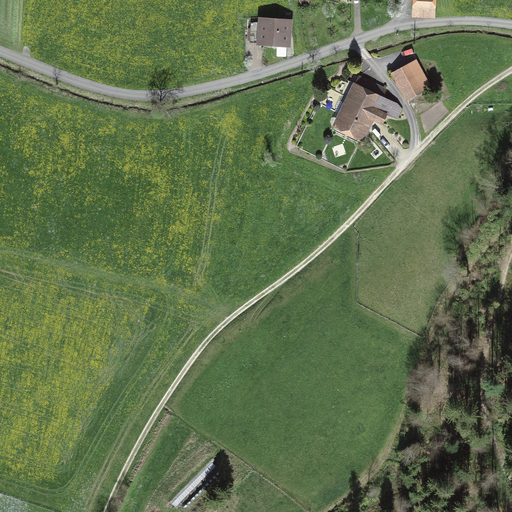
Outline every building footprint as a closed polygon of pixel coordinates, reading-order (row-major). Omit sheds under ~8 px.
[(433,17),(434,0),(414,0),(414,16),(433,17)] [(251,21),(250,40),(287,43),(288,23),(251,21)] [(395,74),(407,97),(429,85),(417,63),(395,74)] [(348,106),(339,125),(360,135),(370,116),(383,122),(386,115),(396,120),(401,109),(386,102),(387,99),(382,97),(385,90),(359,76),(345,104),(348,106)] [(169,502),(175,507),(216,466),(210,460),(169,502)]
